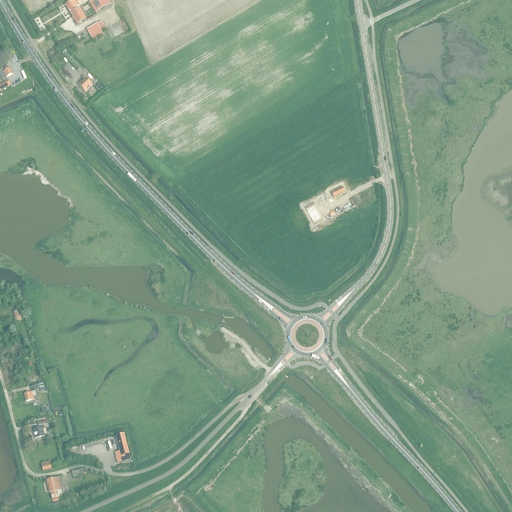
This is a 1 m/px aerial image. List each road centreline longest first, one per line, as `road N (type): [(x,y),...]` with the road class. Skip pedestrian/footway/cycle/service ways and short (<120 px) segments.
road 1 (primary): [(263,301),(78,118),(0,0)]
road 2 (residential): [(5,395),(31,473),(79,466),(120,475),(176,451),(251,393)]
road 3 (tertiary): [(345,297),(372,268),(389,224),(361,24)]
road 4 (unclassified): [(84,511),(180,464),(251,393)]
road 5 (primary): [(456,511),(342,379)]
